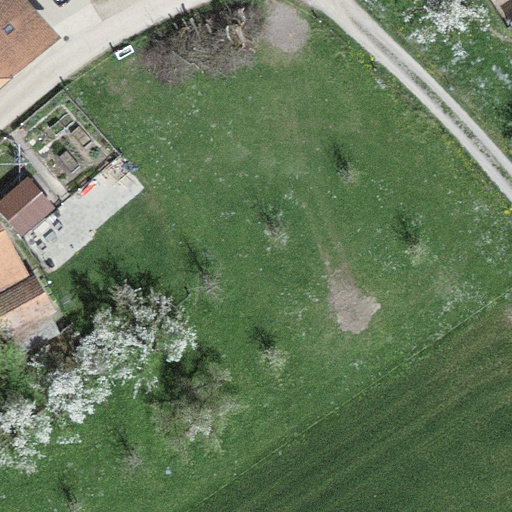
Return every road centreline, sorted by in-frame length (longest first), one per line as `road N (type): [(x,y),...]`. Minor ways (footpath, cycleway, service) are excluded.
road 1 (track): [(511,195),(330,0)]
road 2 (track): [(0,112),(77,51),(142,11),(179,0)]
